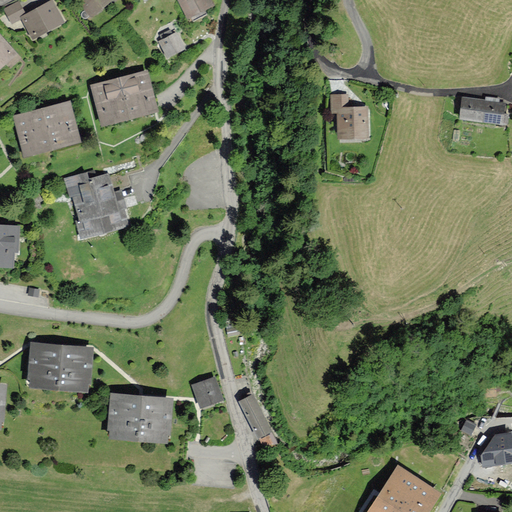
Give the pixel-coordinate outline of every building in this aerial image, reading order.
[(80,0),(93,15),(111,0),(80,0)] [(210,0),(179,0),(188,18),(213,5),(210,0)] [(52,1),(22,17),(33,37),(63,21),(52,1)] [(24,13),(19,2),(5,9),(10,20),(24,13)] [(172,35),(170,31),(161,36),(163,40),(159,42),(168,57),(185,48),(177,33),(172,35)] [(0,66),(5,61),(10,67),(20,58),(0,36),(0,66)] [(145,73),(93,87),(104,126),(156,112),(145,73)] [(347,96),(331,96),(332,112),(339,112),(339,138),(368,138),(367,108),(347,109),(347,96)] [(464,98),(460,118),(503,125),(506,105),(494,103),(464,98)] [(69,104),(16,118),(26,156),(79,142),(69,104)] [(85,174),(67,178),(82,238),(129,227),(121,194),(113,196),(108,176),(87,182),(85,174)] [(15,228),(0,226),(0,266),(12,267),(15,228)] [(91,349),(34,345),(30,387),(87,392),(91,349)] [(215,378),(193,386),(201,407),(223,400),(215,378)] [(171,399),(113,394),(109,437),(167,443),(171,399)] [(270,431),(253,395),(240,402),(258,437),(270,431)] [(511,452),(510,434),(495,437),(483,456),(484,466),(511,462),(511,452)] [(424,511),(437,492),(399,468),(370,511),(424,511)]
